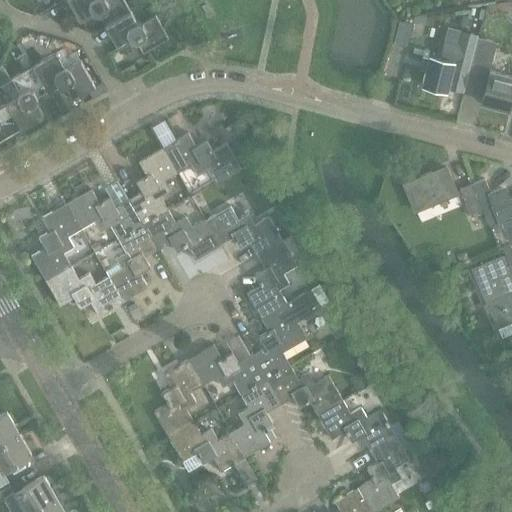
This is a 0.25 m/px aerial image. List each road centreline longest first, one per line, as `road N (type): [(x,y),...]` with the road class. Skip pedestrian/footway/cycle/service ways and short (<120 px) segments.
road 1 (residential): [(130,114),(174,89),(222,83),(511,155)]
road 2 (residential): [(55,391),(219,303)]
road 3 (residential): [(130,114),(86,47),(0,7)]
road 4 (residential): [(0,188),(130,114)]
road 5 (tertiary): [(125,511),(55,391)]
